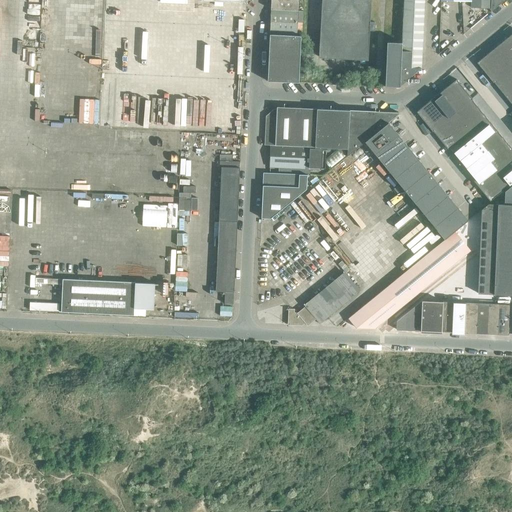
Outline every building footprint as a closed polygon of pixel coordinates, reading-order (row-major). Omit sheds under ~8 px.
[(270,0),(270,9),(298,10),(298,0),(270,0)] [(321,0),(319,57),(367,60),(369,30),(374,30),(375,29),(375,23),(374,22),(369,21),(370,0),(321,0)] [(490,0),(490,8),(491,8),(490,12),(504,0),(490,0)] [(404,3),(403,11),(424,12),(424,4),(404,3)] [(270,9),(269,34),(296,35),(298,10),(270,9)] [(403,11),(403,19),(423,20),(424,12),(403,11)] [(403,19),(403,27),(423,28),(423,20),(403,19)] [(402,35),(423,36),(423,28),(403,27),(402,35)] [(269,34),(268,58),(300,59),(301,35),(296,35),(269,34)] [(402,42),(402,43),(422,44),(423,36),(402,35),(402,42)] [(511,40),(508,36),(501,43),(511,56),(511,40)] [(386,79),(385,86),(401,87),(401,84),(405,81),(421,68),(422,60),(401,59),(402,51),(402,43),(402,42),(387,42),(386,79)] [(402,43),(402,51),(422,52),(422,44),(402,43)] [(511,56),(501,43),(493,49),(509,68),(511,65),(511,56)] [(493,49),(485,55),(501,75),(509,68),(493,49)] [(401,59),(422,60),(422,52),(402,51),(401,59)] [(485,55),(477,62),(493,82),(501,75),(485,55)] [(299,82),(299,71),(300,59),(268,58),(267,81),(299,82)] [(501,75),(493,82),(494,82),(499,89),(511,78),(511,65),(509,68),(501,75)] [(511,78),(499,89),(506,97),(511,91),(511,78)] [(456,79),(448,86),(464,105),(472,98),(456,79)] [(440,92),(456,111),(464,105),(448,86),(440,92)] [(448,118),(456,111),(440,92),(432,98),(448,118)] [(425,104),(440,124),(448,118),(432,98),(425,104)] [(464,105),(456,111),(462,119),(478,106),(472,99),(472,98),(464,105)] [(432,131),(440,124),(425,104),(416,111),(432,131)] [(478,106),(462,119),(469,127),(484,114),(478,106)] [(274,109),(266,116),(264,145),(270,145),(315,147),(317,109),(276,107),(276,109),(274,109)] [(315,147),(321,147),(326,148),(331,148),(333,109),(317,109),(315,147)] [(349,110),(333,109),(331,148),(347,149),(349,110)] [(365,141),(374,134),(375,111),(349,110),(347,149),(347,156),(365,141)] [(388,122),(398,114),(398,112),(375,111),(374,134),(388,122)] [(440,124),(432,131),(433,131),(439,138),(462,119),(456,111),(448,118),(440,124)] [(484,114),(469,127),(475,135),(490,122),(484,114)] [(462,119),(439,138),(445,146),(469,127),(462,119)] [(365,141),(375,154),(398,135),(388,122),(374,134),(365,141)] [(490,122),(475,135),(481,142),(497,130),(490,122)] [(469,127),(445,146),(452,154),(475,135),(469,127)] [(497,130),(481,142),(487,150),(503,137),(497,130)] [(156,147),(192,148),(193,133),(157,131),(156,147)] [(385,166),(408,147),(398,135),(375,154),(385,166)] [(475,135),(452,154),(458,161),(481,142),(475,135)] [(503,137),(487,150),(494,158),(509,145),(503,137)] [(481,142),(458,161),(464,169),(487,150),(481,142)] [(321,147),(315,147),(270,145),(269,167),(320,170),(320,168),(325,168),(326,148),(321,147)] [(494,158),(490,161),(496,169),(511,155),(511,148),(509,145),(494,158)] [(418,159),(408,147),(385,166),(395,178),(418,159)] [(325,160),(331,167),(343,155),(337,149),(325,160)] [(487,150),(464,169),(471,177),(490,161),(494,158),(487,150)] [(511,155),(496,169),(502,177),(511,168),(511,155)] [(428,171),(418,159),(395,178),(405,190),(428,171)] [(490,161),(471,177),(477,184),(496,169),(490,161)] [(215,291),(225,291),(233,292),(234,292),(234,291),(233,291),(236,222),(237,222),(237,221),(236,221),(236,216),(239,168),(239,167),(221,166),(219,220),(215,291)] [(511,168),(502,177),(509,185),(511,182),(511,168)] [(496,169),(477,184),(483,192),(502,177),(496,169)] [(405,190),(414,202),(438,183),(428,171),(405,190)] [(263,173),(262,185),(298,187),(299,174),(269,173),(263,173)] [(262,195),(261,218),(271,218),(273,216),(306,189),(307,175),(299,174),(298,187),(262,185),(262,189),(262,195)] [(483,192),(490,201),(509,185),(502,177),(483,192)] [(424,214),(448,195),(438,183),(414,202),(424,214)] [(458,207),(448,195),(424,214),(434,226),(458,207)] [(179,209),(197,209),(197,197),(179,197),(179,209)] [(511,204),(504,205),(489,204),(482,210),(478,294),(511,295),(511,204)] [(0,217),(8,218),(9,206),(0,205),(0,217)] [(468,220),(458,207),(434,226),(445,239),(463,224),(468,220)] [(425,256),(440,275),(475,247),(476,241),(463,225),(425,256)] [(386,287),(401,307),(440,275),(425,256),(386,287)] [(288,324),(297,325),(297,323),(301,323),(304,321),(307,325),(315,319),(319,323),(320,323),(319,323),(360,290),(346,273),(297,313),(297,312),(294,312),(294,309),(288,309),(288,324)] [(63,279),(61,312),(134,315),(134,308),(135,283),(135,282),(63,279)] [(442,283),(446,291),(452,288),(448,281),(442,283)] [(356,328),(357,328),(374,328),(401,307),(386,287),(348,318),(356,328)] [(224,303),(233,304),(233,303),(232,303),(233,292),(225,291),(225,303),(224,303)] [(422,300),(397,321),(396,329),(421,330),(422,300)] [(433,301),(422,300),(421,330),(431,331),(433,301)] [(431,331),(442,331),(443,301),(433,301),(431,331)] [(454,302),(443,301),(442,331),(452,332),(454,302)] [(40,309),(59,310),(60,302),(40,302),(40,309)] [(452,332),(465,332),(466,303),(454,302),(452,332)] [(480,303),(466,303),(465,332),(479,333),(480,303)] [(479,333),(488,333),(490,304),(480,303),(479,333)] [(499,304),(490,304),(488,333),(498,334),(499,304)] [(498,334),(508,334),(509,305),(499,304),(498,334)]
